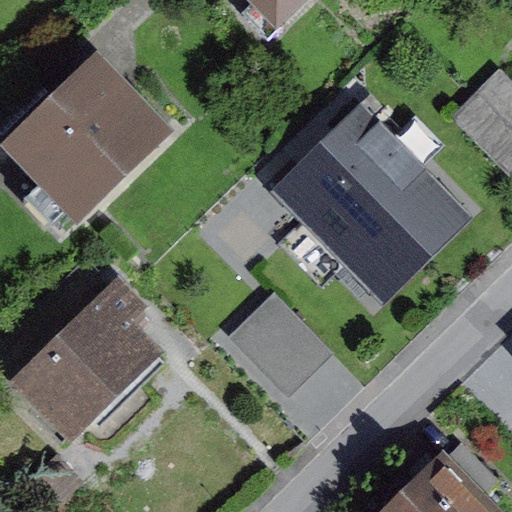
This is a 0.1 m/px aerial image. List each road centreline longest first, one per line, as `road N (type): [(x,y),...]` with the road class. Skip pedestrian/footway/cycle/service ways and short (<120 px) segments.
road 1 (residential): [(289,511),(511,292)]
road 2 (unknown): [(143,0),(0,139)]
